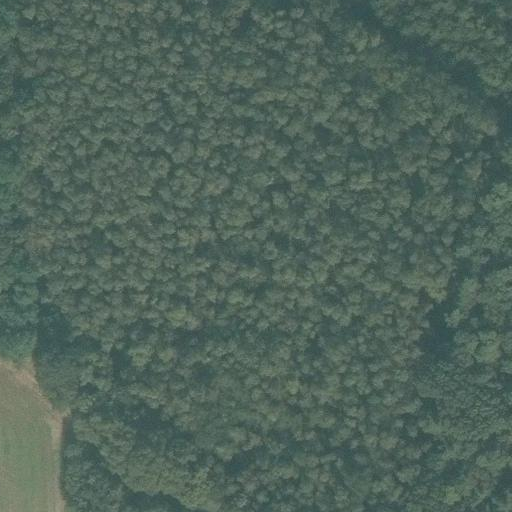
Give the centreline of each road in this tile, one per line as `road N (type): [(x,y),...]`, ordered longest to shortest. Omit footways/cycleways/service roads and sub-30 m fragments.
road 1 (track): [(44,394),(15,0)]
road 2 (track): [(207,511),(44,394)]
